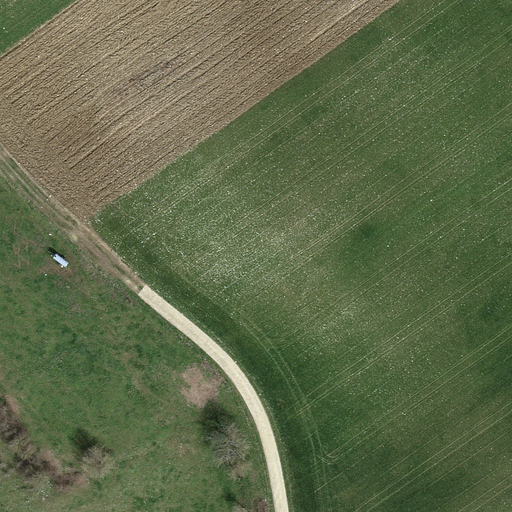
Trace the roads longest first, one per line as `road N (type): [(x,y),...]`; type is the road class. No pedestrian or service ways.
road 1 (track): [(245,384),(0,160)]
road 2 (track): [(245,384),(282,511)]
